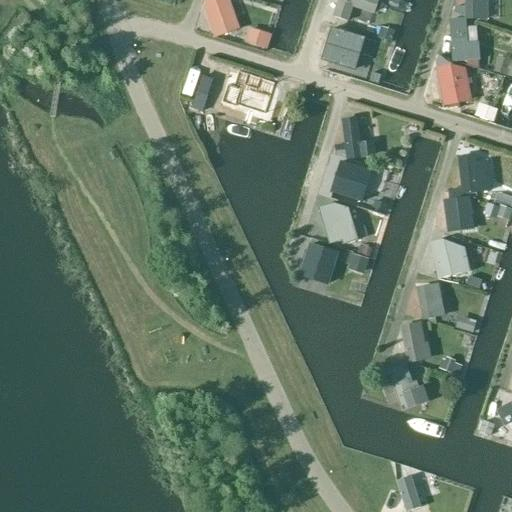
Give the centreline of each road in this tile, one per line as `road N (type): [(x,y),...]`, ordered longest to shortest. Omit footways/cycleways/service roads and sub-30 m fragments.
road 1 (residential): [(340,511),(303,459),(112,26)]
road 2 (residential): [(511,142),(185,38),(112,26)]
